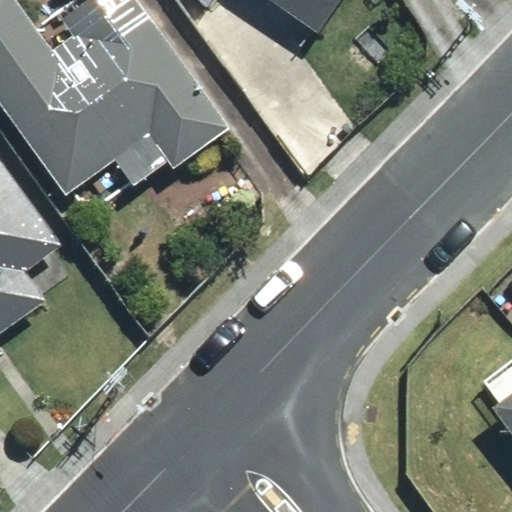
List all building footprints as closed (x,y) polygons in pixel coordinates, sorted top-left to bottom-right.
[(4,0),(0,0),(0,112),(65,199),(107,167),(128,194),(163,167),(170,176),(227,133),(126,0),(94,0),(65,23),(75,37),(48,57),(4,0)] [(338,0),(191,0),(210,13),(219,0),(260,0),(312,37),(338,0)] [(63,252),(0,168),(0,361),(4,359),(0,353),(0,333),(48,297),(31,276),(63,252)] [(511,335),(511,272),(481,302),(511,335)] [(511,402),(485,423),(511,457),(511,402)]
